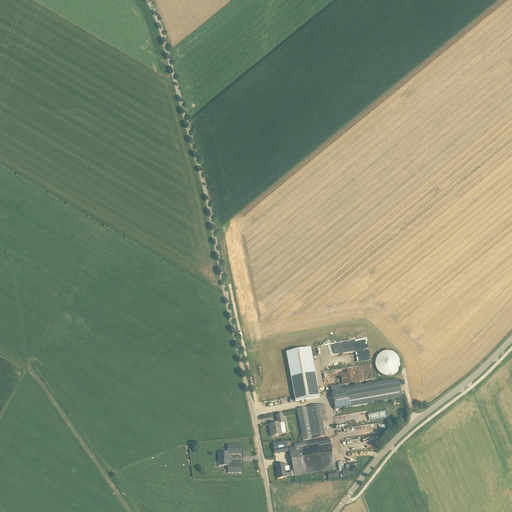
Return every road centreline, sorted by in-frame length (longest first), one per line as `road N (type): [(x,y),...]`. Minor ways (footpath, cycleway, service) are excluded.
road 1 (unclassified): [(270,511),(217,229),(149,0)]
road 2 (tertiary): [(336,511),(383,451),(511,339)]
